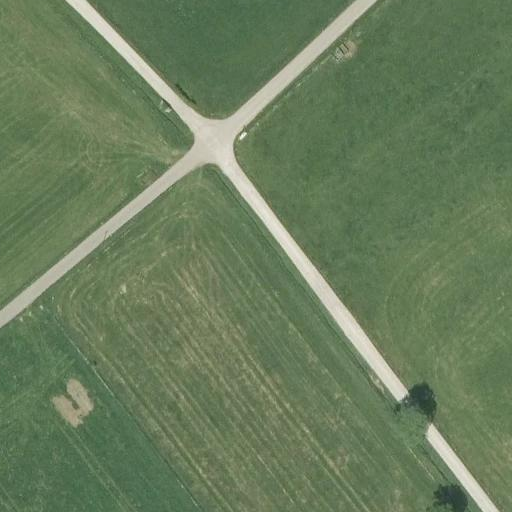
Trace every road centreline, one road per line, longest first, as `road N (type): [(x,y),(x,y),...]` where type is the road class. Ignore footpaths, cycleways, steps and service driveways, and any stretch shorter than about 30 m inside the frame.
road 1 (track): [(491,511),(213,146),(74,0)]
road 2 (track): [(367,0),(213,146),(0,322)]
